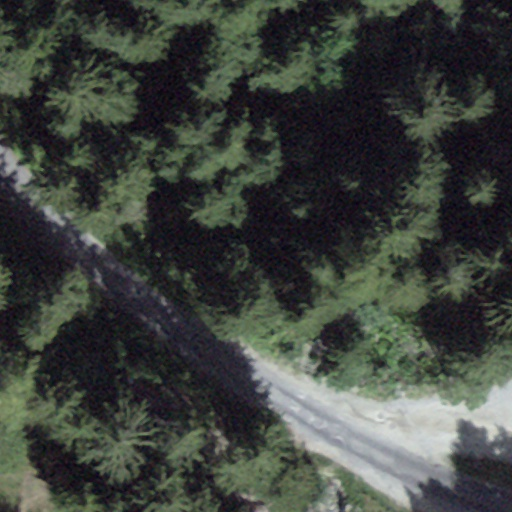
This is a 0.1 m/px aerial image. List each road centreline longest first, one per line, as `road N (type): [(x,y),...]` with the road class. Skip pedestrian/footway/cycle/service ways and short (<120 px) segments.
road 1 (unclassified): [(502,511),(311,426),(188,343),(0,163)]
road 2 (track): [(511,438),(469,436),(367,453)]
